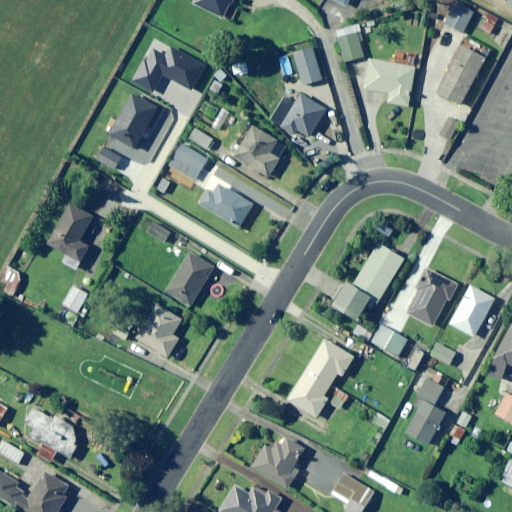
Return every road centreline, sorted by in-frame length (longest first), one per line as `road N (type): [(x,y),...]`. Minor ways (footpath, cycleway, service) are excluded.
road 1 (residential): [(142,511),(321,205)]
road 2 (residential): [(511,240),(390,174),(353,179),(321,205)]
